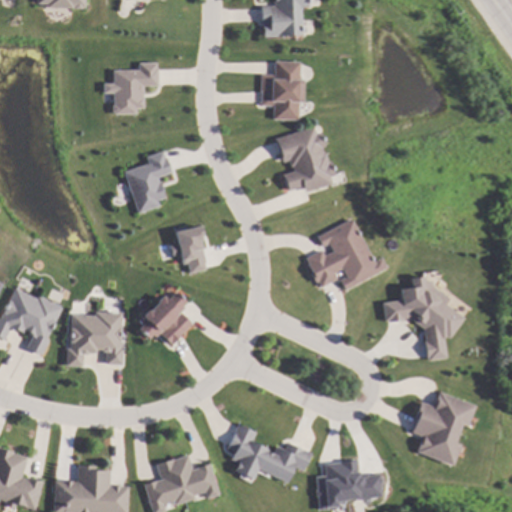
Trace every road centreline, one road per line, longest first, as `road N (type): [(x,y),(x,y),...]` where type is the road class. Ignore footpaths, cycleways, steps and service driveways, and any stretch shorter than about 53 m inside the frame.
road 1 (residential): [(210,0),(204,131),(248,224),(258,276),(248,338),(221,379),(182,406)]
road 2 (residential): [(233,361),(346,414),(370,400),(371,381),(358,364),(255,311)]
road 3 (residential): [(182,406),(83,422),(0,401)]
